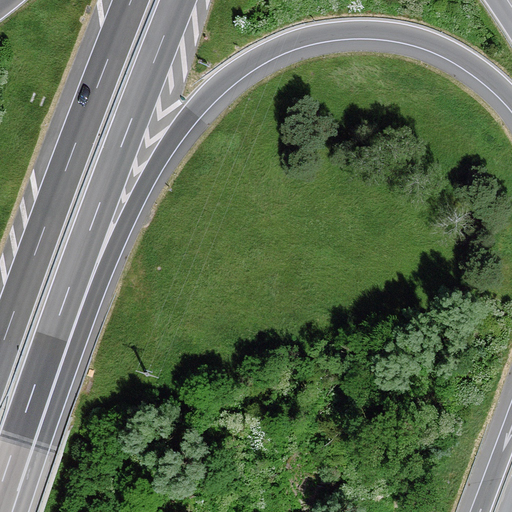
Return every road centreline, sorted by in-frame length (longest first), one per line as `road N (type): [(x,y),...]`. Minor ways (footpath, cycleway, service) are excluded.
road 1 (motorway): [(1,484),(79,339),(148,177),(222,80),(286,42),(384,30),(455,52),(511,98)]
road 2 (motorway): [(1,484),(178,0)]
road 3 (motorway): [(507,511),(511,24),(496,0)]
road 4 (motorway): [(131,0),(0,351)]
